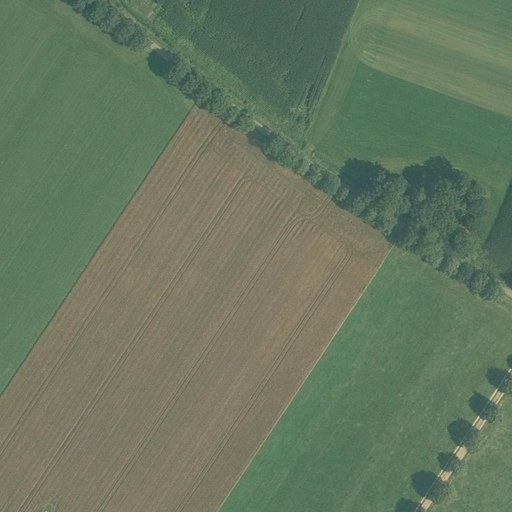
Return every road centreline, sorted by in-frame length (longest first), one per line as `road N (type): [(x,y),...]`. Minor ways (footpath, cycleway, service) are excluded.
road 1 (unclassified): [(511,294),(262,129),(97,0)]
road 2 (unclassified): [(418,511),(511,376)]
